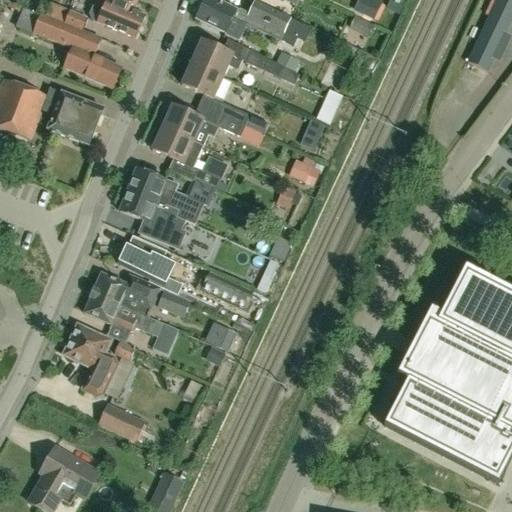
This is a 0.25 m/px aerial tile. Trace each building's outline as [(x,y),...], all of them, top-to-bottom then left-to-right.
[(137,2),(131,0),(99,0),(97,6),(92,8),(89,16),(92,22),(135,40),(144,18),(133,13),(137,2)] [(281,42),(291,21),(254,3),(249,14),(240,10),(236,11),(213,0),(204,0),(195,21),(237,41),(245,25),(281,42)] [(483,25),(465,64),(488,75),(511,23),(511,0),(495,0),(493,5),(487,3),(483,12),(488,16),(483,25)] [(63,27),(82,35),(88,20),(69,12),(63,27)] [(112,91),(121,70),(93,58),(101,43),(82,35),(63,27),(34,15),(28,32),(72,50),(63,70),(112,91)] [(373,27),(358,20),(354,19),(350,29),(368,38),(373,27)] [(201,42),(191,64),(223,79),(228,67),(237,71),(241,62),(245,64),(245,65),(294,87),(298,77),(293,75),(274,65),(227,42),(222,52),(201,42)] [(279,54),(274,65),(293,75),(299,64),(279,54)] [(223,79),(191,64),(181,86),(213,101),(223,79)] [(4,82),(0,92),(0,131),(30,143),(42,112),(53,116),(47,132),(88,148),(102,111),(50,91),(47,99),(4,82)] [(212,137),(217,128),(171,107),(170,111),(164,109),(156,127),(161,130),(193,144),(202,148),(208,136),(212,137)] [(221,118),(243,128),(263,137),(268,126),(249,118),(226,107),(221,118)] [(221,118),(217,128),(219,128),(238,137),(243,128),(221,118)] [(193,144),(161,130),(156,127),(148,145),(153,148),(152,152),(173,161),(168,172),(215,193),(220,183),(193,170),(202,149),(193,144)] [(312,170),(299,164),(292,180),(305,186),(312,170)] [(128,192),(180,212),(179,214),(192,218),(197,204),(183,198),(183,197),(175,194),(178,186),(166,182),(136,170),(128,192)] [(289,211),(296,195),(285,190),(278,207),(289,211)] [(179,214),(180,212),(128,192),(120,213),(149,224),(150,221),(158,224),(173,230),(181,233),(185,224),(176,220),(179,214)] [(140,242),(167,254),(172,256),(177,242),(146,229),(140,242)] [(268,258),(282,265),(292,245),(277,238),(268,258)] [(127,246),(118,266),(150,281),(149,284),(162,289),(178,296),(182,286),(168,280),(171,274),(159,269),(164,259),(152,254),(150,257),(127,246)] [(511,295),(465,271),(437,326),(424,319),(390,385),(403,391),(383,430),(497,488),(511,459),(511,295)] [(253,295),(209,274),(202,290),(222,300),(220,303),(238,312),(235,318),(241,321),(253,295)] [(149,320),(162,290),(162,289),(149,284),(148,285),(129,276),(124,286),(100,275),(92,296),(148,321),(149,320)] [(183,321),(190,303),(164,293),(157,310),(183,321)] [(162,326),(149,320),(148,321),(92,296),(83,315),(111,327),(112,326),(130,334),(132,330),(157,340),(162,326)] [(102,356),(108,344),(78,330),(65,357),(94,370),(84,391),(96,397),(102,395),(115,367),(113,361),(102,356)] [(165,349),(181,357),(191,337),(175,330),(165,349)] [(214,349),(226,354),(232,339),(221,334),(214,349)] [(135,351),(120,344),(114,357),(128,364),(135,351)] [(210,364),(218,368),(224,355),(216,352),(210,364)] [(144,424),(107,409),(100,425),(137,441),(144,424)] [(26,504),(37,511),(38,511),(55,511),(62,502),(70,507),(77,494),(86,499),(98,479),(82,469),(84,465),(54,448),(37,477),(41,479),(26,504)] [(170,510),(183,484),(165,475),(153,501),(170,510)]
